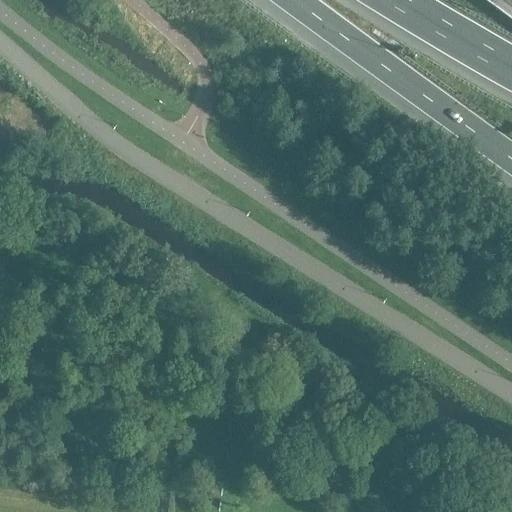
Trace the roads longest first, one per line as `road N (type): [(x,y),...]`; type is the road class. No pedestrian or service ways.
road 1 (unclassified): [(511,395),(120,145),(0,44)]
road 2 (motorway): [(285,0),(511,164)]
road 3 (motorway): [(395,0),(511,69)]
